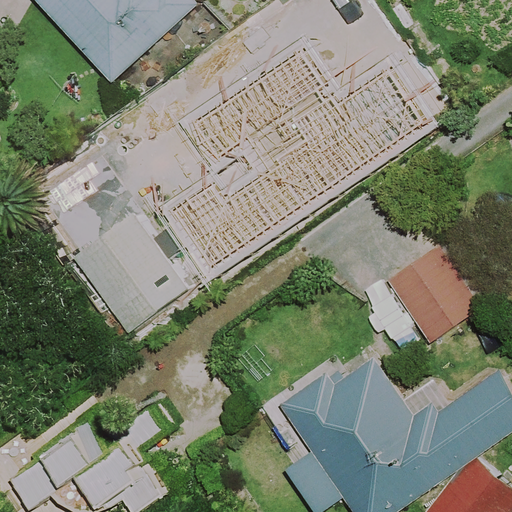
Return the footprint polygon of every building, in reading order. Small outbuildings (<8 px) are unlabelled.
[(47,0),(143,104),(195,56),(228,26),(203,0),(47,0)] [(266,71),(222,101),(299,211),(391,147),(324,50),(274,84),(266,71)] [(459,118),(433,75),(387,101),(413,145),(459,118)] [(193,292),(143,215),(94,246),(144,324),(193,292)] [(490,306),(449,244),(397,278),(438,340),(490,306)] [(400,511),(481,458),(511,437),(511,368),(511,366),(426,422),(385,359),(344,387),(335,375),(293,403),(365,511),(400,511)] [(132,496),(143,511),(174,489),(146,451),(164,437),(130,391),(82,426),(90,437),(31,481),(48,504),(97,468),(123,503),(132,496)]
